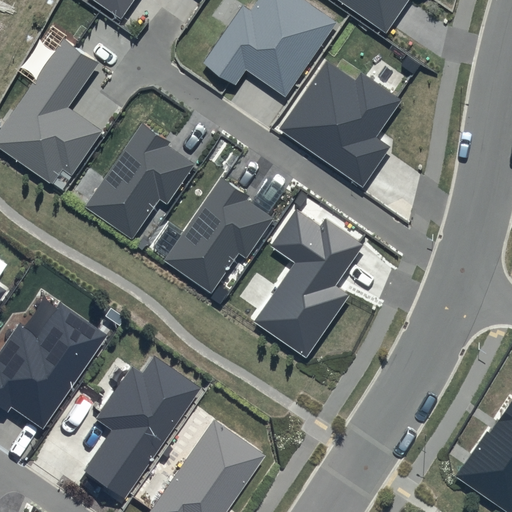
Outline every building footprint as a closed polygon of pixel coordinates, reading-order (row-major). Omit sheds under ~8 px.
[(94,0),(122,19),(134,0),(94,0)] [(336,22),(303,0),(259,0),(252,11),(243,5),(204,63),(237,85),(247,71),(285,96),(336,22)] [(338,0),(386,32),(407,0),(338,0)] [(100,62),(64,38),(0,132),(0,145),(63,188),(102,130),(69,107),(100,62)] [(403,100),(362,72),(355,81),(326,60),(278,129),(362,186),(390,146),(377,138),(403,100)] [(171,142),(144,123),(87,206),(132,237),(158,199),(167,205),(195,164),(168,146),(171,142)] [(251,196),(223,177),(166,261),(212,291),(238,253),(247,259),(274,219),(248,201),(251,196)] [(365,244),(326,218),(321,226),(296,209),(271,246),(295,262),(254,322),(306,357),(349,294),(336,286),(365,244)] [(0,306),(11,291),(0,283),(0,306)] [(110,334),(61,300),(36,336),(19,324),(0,352),(0,408),(6,413),(10,407),(43,430),(110,334)] [(200,387),(154,356),(143,373),(132,366),(96,418),(112,429),(84,471),(124,498),(200,387)] [(511,511),(511,401),(490,433),(487,431),(456,476),(508,511),(511,511)] [(226,511),(266,455),(214,419),(149,511),(226,511)]
